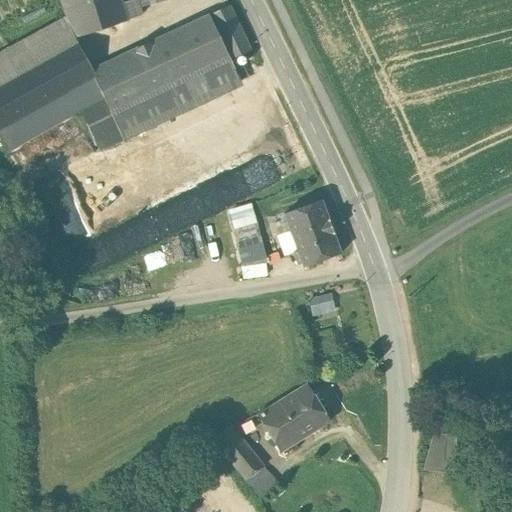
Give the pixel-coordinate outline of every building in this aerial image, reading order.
[(59,0),(66,18),(73,38),(74,38),(128,20),(128,19),(142,14),(137,0),(131,0),(122,3),(121,0),(59,0)] [(229,5),(208,15),(229,60),(251,50),(229,5)] [(208,15),(92,69),(96,77),(94,78),(103,98),(111,114),(112,114),(229,60),(208,15)] [(66,18),(0,53),(0,138),(8,152),(80,111),(103,98),(94,78),(96,77),(92,69),(74,38),(73,38),(66,18)] [(229,60),(112,114),(124,140),(242,86),(229,60)] [(103,98),(80,111),(99,152),(124,140),(112,114),(111,114),(103,98)] [(101,220),(240,166),(225,127),(54,193),(58,204),(62,203),(68,218),(82,213),(84,218),(99,213),(101,220)] [(318,197),(281,211),(284,221),(295,249),(300,264),(338,250),(318,197)] [(263,243),(252,205),(227,213),(242,263),(262,260),(268,259),(263,243)] [(284,221),(272,226),(282,253),(295,249),(284,221)] [(268,259),(268,260),(280,257),(275,240),(263,243),(268,259)] [(262,260),(242,263),(244,275),(264,272),(262,260)] [(332,295),(308,300),(312,317),(336,312),(332,295)] [(306,384),(257,414),(280,452),(329,422),(306,384)] [(465,426),(449,424),(447,437),(434,436),(425,468),(450,471),(452,450),(463,451),(465,426)] [(231,426),(213,440),(261,500),(279,486),(231,426)]
